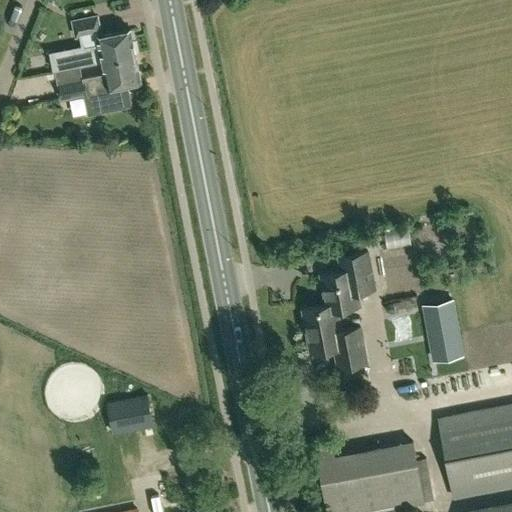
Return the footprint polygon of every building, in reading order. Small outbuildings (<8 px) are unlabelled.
[(99,44),(103,61),(136,54),(131,29),(101,34),(97,16),(73,20),(76,35),(81,34),(84,47),(99,44)] [(141,80),(136,54),(103,61),(105,74),(60,83),(63,99),(85,95),(86,98),(99,96),(102,109),(130,104),(125,83),(141,80)] [(421,250),(419,233),(393,235),(394,253),(421,250)] [(358,292),(375,289),(368,251),(351,254),(339,256),(342,271),(321,274),(327,305),(303,309),(303,310),(328,305),(329,311),(337,309),(360,305),(358,292)] [(430,343),(459,337),(452,300),(424,305),(430,343)] [(303,310),(311,352),(335,348),(338,367),(367,362),(365,350),(361,326),(340,330),(337,309),(329,311),(328,305),(303,310)] [(113,432),(153,424),(147,395),(108,402),(113,432)] [(453,495),(511,483),(511,404),(439,419),(453,495)] [(397,511),(397,507),(425,502),(425,501),(434,499),(427,459),(417,460),(413,441),(334,456),(331,440),(316,443),(328,511),(397,511)] [(112,459),(116,478),(139,473),(135,454),(112,459)]
